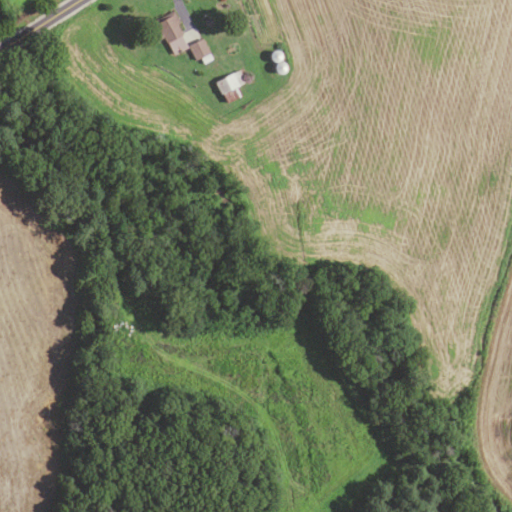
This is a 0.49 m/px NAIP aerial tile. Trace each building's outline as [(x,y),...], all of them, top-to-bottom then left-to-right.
[(171,55),(151,23),(171,11),(178,23),(174,25),(181,35),(178,37),(184,46),(171,55)] [(209,17),(213,23),(205,27),(202,21),(209,17)] [(202,37),(210,53),(193,61),(185,45),(202,37)] [(268,57),(269,60),(272,62),(275,62),(278,61),(279,58),(279,55),(278,52),(275,50),(272,50),(269,52),(268,54),(268,57)] [(273,70),(275,72),(277,74),(280,74),(283,73),(285,70),(285,67),(284,64),(281,63),(278,63),(275,64),(274,67),(273,70)] [(221,105),(210,83),(237,70),(243,82),(234,87),(238,96),(221,105)]
